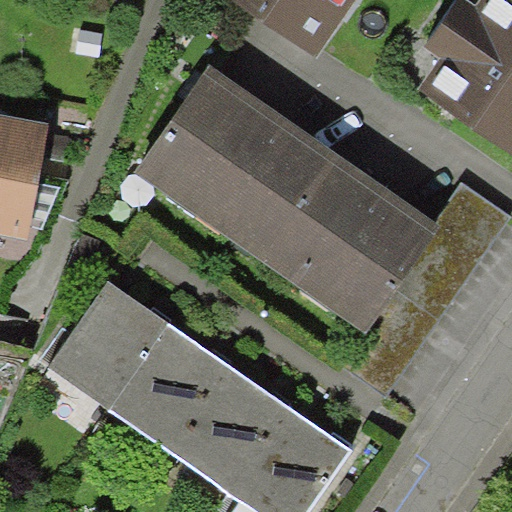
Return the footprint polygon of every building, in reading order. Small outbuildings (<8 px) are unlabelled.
[(256,0),(315,41),(343,0),(256,0)] [(425,74),(511,134),(511,3),(507,0),(450,0),(425,36),(443,48),(425,74)] [(139,163),(249,242),(322,141),(211,62),(139,163)] [(41,123),(0,114),(0,224),(20,228),(41,123)] [(359,320),(432,220),(322,141),(249,242),(359,320)] [(50,357),(110,399),(168,318),(108,275),(50,357)] [(110,399),(169,442),(228,360),(168,318),(110,399)] [(169,442),(229,484),(287,402),(228,360),(169,442)] [(268,511),(299,511),(347,445),(287,402),(229,484),(268,511)]
